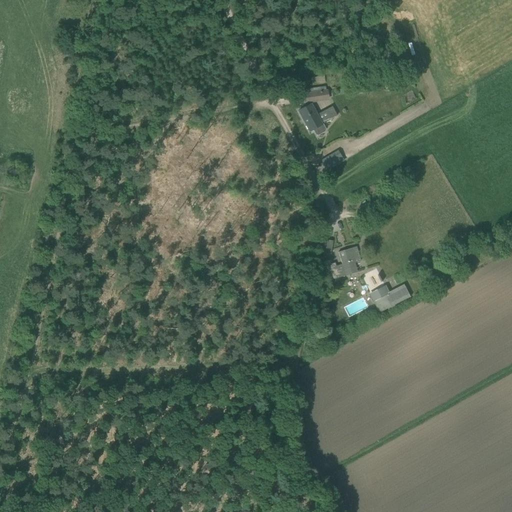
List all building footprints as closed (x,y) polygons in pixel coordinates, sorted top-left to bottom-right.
[(308,93),(309,103),(329,100),(327,90),(308,93)] [(311,104),(308,106),(299,110),(310,131),(312,129),(315,135),(318,135),(325,132),(325,129),(322,124),(336,116),(331,107),(316,115),(311,104)] [(344,161),(338,150),(322,159),(328,170),(344,161)] [(323,253),(330,254),(332,241),(325,240),(323,253)] [(341,262),(341,264),(335,266),(334,263),(327,265),(331,280),(357,272),(354,263),(360,261),(356,247),(338,253),(341,262)] [(379,313),(410,297),(404,285),(389,292),(386,285),(368,294),(372,302),(374,302),(379,313)]
